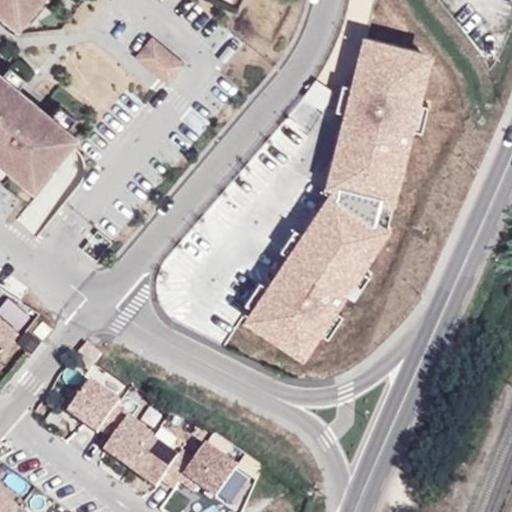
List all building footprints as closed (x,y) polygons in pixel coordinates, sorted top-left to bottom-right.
[(43,0),(0,0),(0,14),(20,31),(43,0)] [(138,54),(173,80),(189,60),(154,33),(138,54)] [(351,295),(356,298),(372,275),(368,272),(395,234),(387,228),(393,205),(412,128),(420,130),(427,104),(418,101),(431,51),(363,34),(350,84),(343,82),(336,109),(344,111),(324,188),(334,190),(333,190),(303,232),(297,228),(282,249),(288,254),(266,284),(260,280),(245,302),(250,306),(243,317),(304,361),(324,333),(329,337),(345,315),(340,311),(351,295)] [(77,139),(0,75),(0,166),(35,194),(77,139)] [(0,353),(4,356),(22,321),(0,309),(0,353)] [(120,404),(90,381),(67,413),(97,435),(99,433),(116,410),(120,404)] [(116,410),(99,433),(110,441),(128,419),(116,410)] [(160,441),(128,419),(103,453),(136,476),(149,456),(160,441)] [(251,478),(207,446),(184,476),(228,509),(251,478)] [(149,456),(136,476),(156,490),(170,471),(149,456)] [(0,511),(22,511),(0,495),(0,511)]
